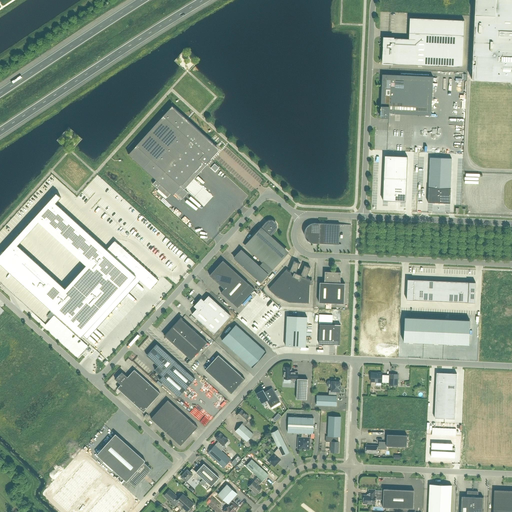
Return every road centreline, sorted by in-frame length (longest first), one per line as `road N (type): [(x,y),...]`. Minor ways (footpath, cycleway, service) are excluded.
road 1 (unclassified): [(95,382),(268,190),(300,219)]
road 2 (unclassified): [(300,219),(294,242),(311,255),(511,263)]
road 3 (motorway): [(0,131),(202,0)]
road 4 (unclassified): [(181,460),(270,362),(285,355),(355,359)]
road 5 (unclassified): [(363,216),(372,0)]
road 6 (motorway): [(142,0),(0,93)]
road 7 (unclassified): [(351,466),(511,474)]
road 8 (unclassified): [(511,366),(355,359)]
road 9 (unclassified): [(511,223),(363,216)]
road 10 (unclassified): [(95,382),(0,295)]
